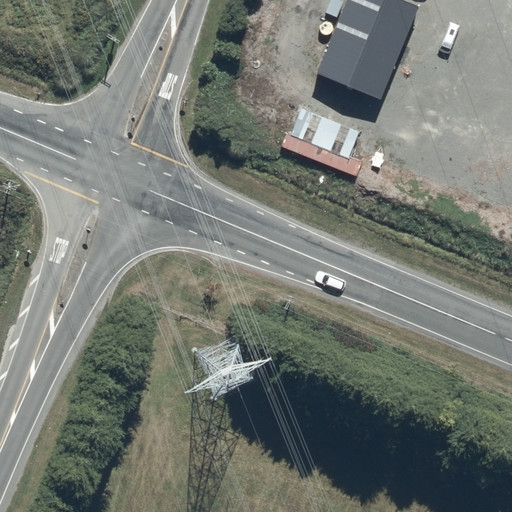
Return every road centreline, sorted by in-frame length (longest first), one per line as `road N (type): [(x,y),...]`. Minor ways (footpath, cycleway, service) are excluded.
road 1 (tertiary): [(114,171),(511,337)]
road 2 (unclassified): [(114,171),(0,447)]
road 3 (unclassified): [(181,0),(114,171)]
road 4 (tertiary): [(0,124),(114,171)]
